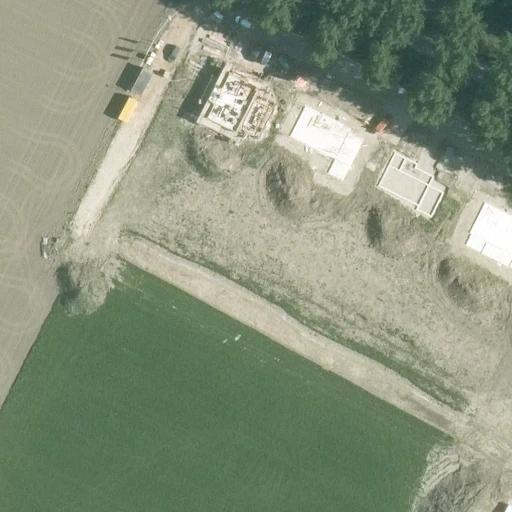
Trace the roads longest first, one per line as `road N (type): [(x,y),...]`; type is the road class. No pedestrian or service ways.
road 1 (residential): [(191,4),(511,166)]
road 2 (unclassified): [(511,96),(332,0)]
road 3 (residential): [(78,511),(77,483),(64,465),(22,455),(0,468)]
